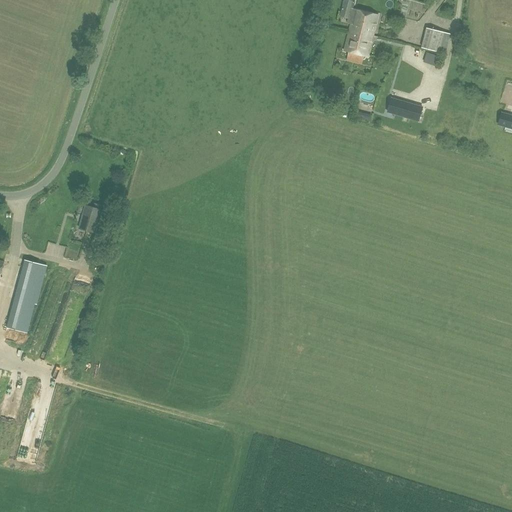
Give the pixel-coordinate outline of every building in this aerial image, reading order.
[(372,35),(378,14),(352,8),(354,1),(350,0),(343,0),(340,16),(348,18),(347,23),(351,24),(349,29),(372,35)] [(450,34),(444,33),(427,28),(422,48),(445,54),(450,34)] [(367,56),(372,35),(349,29),(344,51),(367,56)] [(422,108),(391,99),(388,112),(418,121),(422,108)] [(511,116),(502,113),(498,125),(511,128),(511,116)] [(85,205),(79,228),(95,233),(101,210),(85,205)] [(34,304),(36,304),(47,265),(25,260),(5,337),(24,342),(34,304)]
